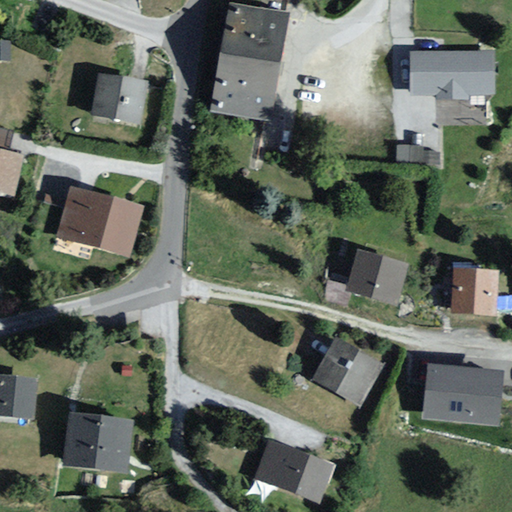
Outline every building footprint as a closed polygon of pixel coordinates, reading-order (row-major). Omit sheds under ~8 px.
[(289,15),(229,6),(212,116),(273,125),(289,15)] [(496,51),(408,55),(410,101),(498,97),(496,51)] [(146,82),(95,77),(90,123),(141,128),(146,82)] [(0,143),(9,145),(12,126),(0,123),(0,143)] [(21,156),(0,151),(0,192),(12,195),(21,156)] [(145,209),(67,189),(55,239),(132,259),(145,209)] [(408,270),(357,254),(345,293),(396,309),(408,270)] [(501,277),(454,273),(450,317),(497,321),(501,277)] [(386,369),(335,339),(309,382),(360,413),(386,369)] [(501,375),(429,366),(423,410),(496,419),(501,375)] [(35,383),(0,380),(0,423),(31,426),(35,383)] [(132,424),(68,418),(62,476),(126,481),(132,424)] [(335,467),(268,443),(255,480),(321,505),(335,467)]
